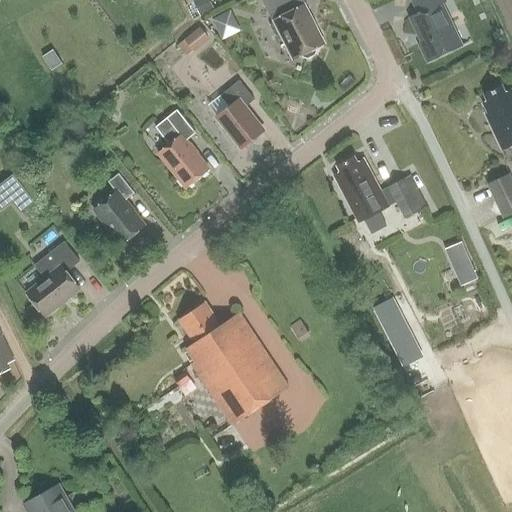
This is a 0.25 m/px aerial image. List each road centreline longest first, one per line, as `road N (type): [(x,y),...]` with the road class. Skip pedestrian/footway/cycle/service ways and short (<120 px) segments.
road 1 (unclassified): [(394,84),(177,257),(0,432)]
road 2 (unclassified): [(394,84),(422,123),(511,323)]
